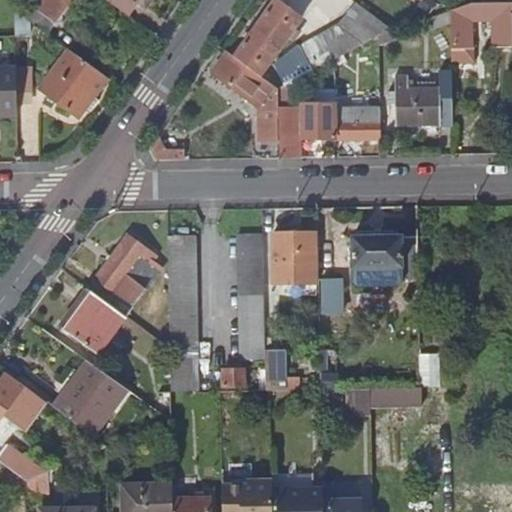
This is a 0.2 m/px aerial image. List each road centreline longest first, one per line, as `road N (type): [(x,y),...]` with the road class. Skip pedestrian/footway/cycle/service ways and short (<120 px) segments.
road 1 (residential): [(84,190),(511,179)]
road 2 (residential): [(84,190),(222,0)]
road 3 (residential): [(0,305),(84,190)]
